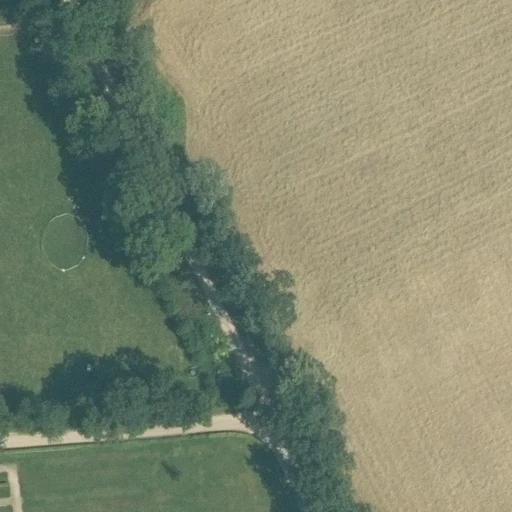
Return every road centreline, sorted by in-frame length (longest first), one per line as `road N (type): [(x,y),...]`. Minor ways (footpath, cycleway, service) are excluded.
road 1 (track): [(78,25),(269,420)]
road 2 (track): [(0,441),(269,420)]
